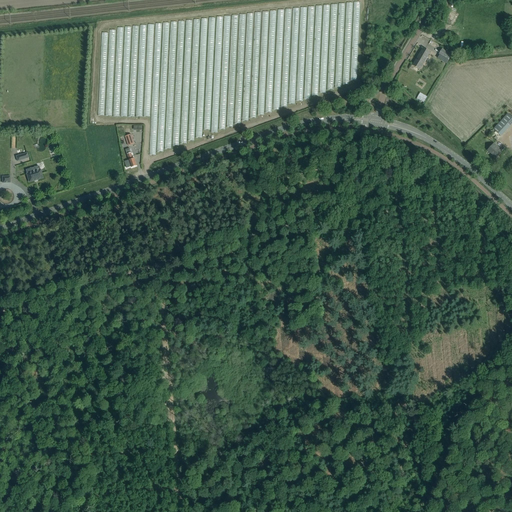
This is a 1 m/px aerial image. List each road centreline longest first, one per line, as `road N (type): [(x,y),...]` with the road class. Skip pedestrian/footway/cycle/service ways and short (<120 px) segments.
road 1 (tertiary): [(351,118),(289,127),(0,230)]
road 2 (track): [(0,314),(323,211)]
road 3 (track): [(156,264),(179,511)]
road 4 (track): [(323,211),(459,168)]
road 5 (tertiary): [(511,206),(453,155),(399,126)]
road 6 (tertiary): [(377,117),(387,84),(437,0)]
